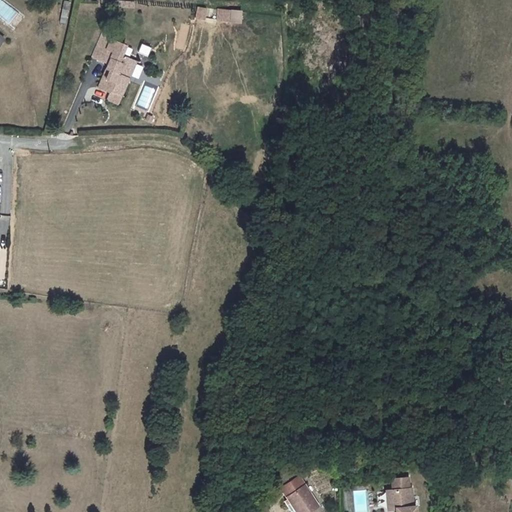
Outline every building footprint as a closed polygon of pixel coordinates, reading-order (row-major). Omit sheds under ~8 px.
[(66,22),(70,3),(64,1),(60,20),(66,22)] [(194,23),(205,24),(208,8),(197,7),(194,23)] [(216,23),(243,23),(242,10),(216,10),(216,23)] [(128,91),(135,74),(122,68),(119,75),(113,73),(115,66),(109,63),(113,51),(103,46),(92,72),(107,79),(105,84),(109,86),(106,93),(102,92),(97,103),(110,109),(111,106),(123,111),(131,93),(128,91)] [(131,93),(139,75),(135,74),(128,91),(131,93)] [(298,479),(280,491),(294,511),(313,511),(318,509),(298,479)] [(390,493),(391,511),(395,511),(414,511),(414,509),(412,510),(411,491),(409,492),(408,480),(392,481),(392,492),(390,493)] [(381,493),(382,511),(383,511),(391,511),(390,493),(381,493)]
